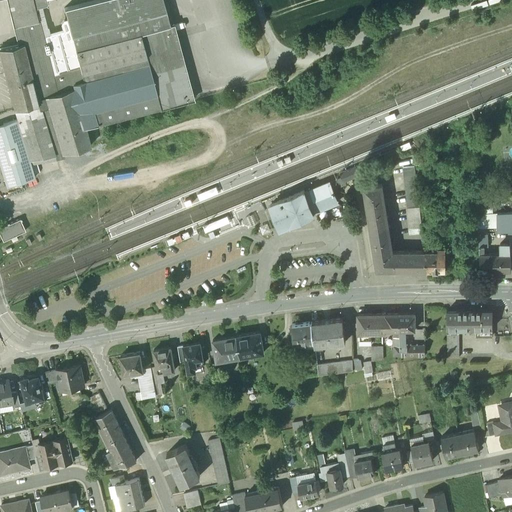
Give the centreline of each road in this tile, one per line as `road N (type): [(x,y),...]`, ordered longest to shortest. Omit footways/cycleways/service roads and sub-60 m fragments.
road 1 (tertiary): [(509,291),(358,294),(91,337)]
road 2 (residential): [(511,458),(410,480),(319,511)]
road 3 (residential): [(91,337),(172,511)]
road 4 (residential): [(100,511),(85,475),(0,489)]
